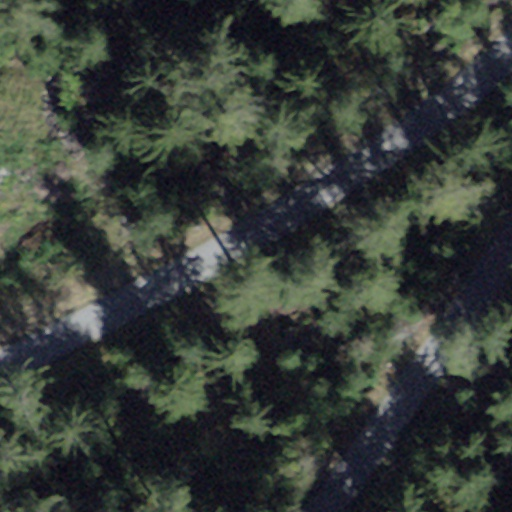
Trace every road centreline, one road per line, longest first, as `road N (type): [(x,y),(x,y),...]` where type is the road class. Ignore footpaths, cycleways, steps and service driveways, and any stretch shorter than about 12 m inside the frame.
road 1 (unclassified): [(511,42),(463,93),(277,222),(0,366)]
road 2 (unclassified): [(311,511),(511,239)]
